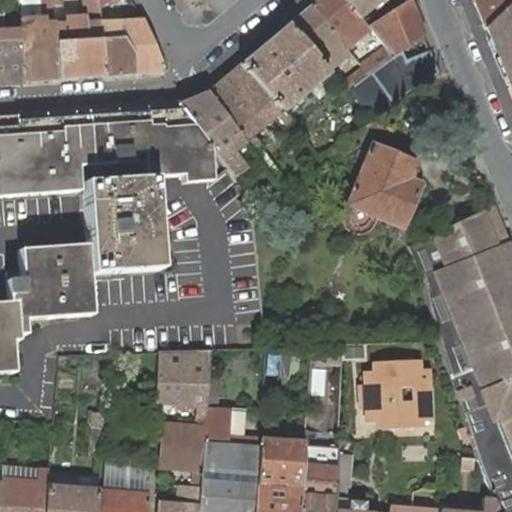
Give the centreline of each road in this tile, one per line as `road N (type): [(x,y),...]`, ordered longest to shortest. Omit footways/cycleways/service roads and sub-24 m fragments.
road 1 (residential): [(0,102),(161,88),(178,77),(184,48)]
road 2 (residential): [(436,0),(511,183)]
